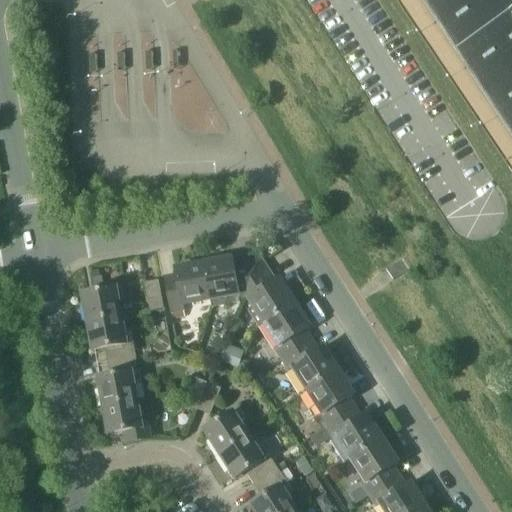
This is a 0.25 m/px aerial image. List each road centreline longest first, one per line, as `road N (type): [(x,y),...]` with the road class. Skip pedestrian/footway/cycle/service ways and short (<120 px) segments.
road 1 (residential): [(478,511),(283,209)]
road 2 (residential): [(36,259),(283,209)]
road 3 (residential): [(71,469),(36,259)]
road 4 (residential): [(36,259),(0,82)]
road 5 (residential): [(214,511),(186,468),(167,455),(71,469)]
